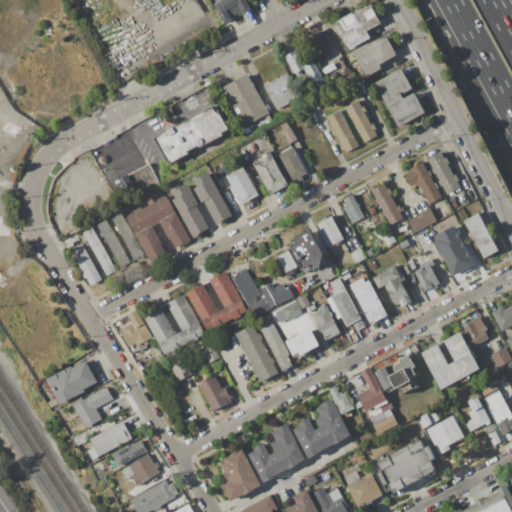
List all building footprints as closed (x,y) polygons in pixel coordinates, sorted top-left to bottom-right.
[(224,0),(246,0),(251,9),(241,14),(241,13),(234,16),(235,18),(225,23),(215,5),(224,0)] [(325,26),(372,2),(375,8),(373,9),(377,15),(379,14),(383,23),(368,30),(372,37),(340,54),(325,26)] [(319,30),(329,49),(315,57),(305,38),(310,35),(308,31),(314,28),(316,32),(319,30)] [(342,56),(370,42),(371,44),(387,36),(391,44),(393,43),(399,54),(381,63),(383,67),(355,82),(342,56)] [(284,56),(297,49),(307,68),(294,74),(287,60),(287,61),(284,56)] [(313,59),(324,79),(316,83),(305,64),(313,59)] [(375,83),(401,68),(426,112),(399,127),(375,83)] [(247,74),(269,113),(244,126),(223,87),(247,74)] [(263,86),(288,74),(299,97),(275,109),(263,86)] [(345,107),(358,100),(361,106),(363,105),(366,111),(365,112),(371,124),(373,123),(376,129),(374,130),(377,135),(364,142),(345,107)] [(155,137),(214,106),(218,114),(220,113),(228,128),(221,131),(224,136),(200,148),(199,146),(188,151),(190,154),(169,164),(155,137)] [(340,110),(359,145),(346,152),(327,117),(340,110)] [(0,127),(14,137),(5,151),(4,150),(2,152),(0,150),(0,127)] [(283,132),(291,127),(297,140),(289,144),(283,132)] [(11,128),(18,133),(16,136),(9,131),(11,128)] [(280,154),(294,147),(308,174),(294,181),(280,154)] [(253,160),(271,151),(289,185),(271,194),(265,183),(262,185),(257,176),(261,174),(253,160)] [(428,160),(441,152),(445,158),(446,157),(450,163),(448,164),(455,176),(457,175),(460,180),(457,181),(461,187),(460,188),(461,190),(457,192),(456,190),(453,191),(454,193),(451,195),(450,193),(447,194),(443,186),(441,187),(438,182),(440,181),(436,174),(434,174),(431,168),(432,167),(428,160)] [(423,163),(428,171),(429,171),(432,175),(431,176),(435,184),(436,183),(439,188),(438,189),(442,197),(429,204),(418,184),(412,188),(404,174),(411,171),(410,170),(423,163)] [(129,176),(149,164),(155,176),(135,187),(129,176)] [(227,176),(244,167),(260,195),(242,204),(227,176)] [(209,172),(233,216),(216,224),(204,202),(203,203),(195,188),(198,186),(193,178),(203,173),(204,175),(209,172)] [(129,176),(135,187),(137,192),(128,197),(119,181),(129,176)] [(372,190),(385,183),(388,189),(390,188),(392,193),(391,194),(397,206),(399,205),(402,211),(400,212),(404,217),(391,224),(386,216),(384,217),(381,212),(384,211),(380,204),(378,205),(375,200),(377,199),(372,190)] [(172,190),(181,185),(183,187),(188,184),(199,204),(197,205),(210,229),(194,238),(173,199),(176,198),(172,190)] [(352,194),(365,217),(352,224),(343,207),(348,204),(345,198),(352,194)] [(457,197),(463,194),(466,199),(461,203),(457,197)] [(128,217),(167,197),(190,241),(175,249),(167,234),(165,236),(160,227),(162,226),(160,222),(153,226),(168,254),(151,262),(128,217)] [(368,210),(374,207),(377,213),(371,216),(368,210)] [(408,220),(430,209),(432,212),(438,208),(441,213),(434,217),(436,221),(414,233),(408,220)] [(121,212),(144,255),(135,261),(120,233),(119,233),(118,231),(117,232),(115,228),(116,227),(111,217),(121,212)] [(464,221),(479,213),(492,238),(494,237),(501,249),(484,259),(464,221)] [(332,216),(344,239),(328,247),(316,224),(323,221),(321,218),(326,216),(327,219),(332,216)] [(107,220),(130,263),(120,268),(105,239),(103,240),(99,234),(101,233),(97,225),(107,220)] [(474,265),(463,241),(461,242),(453,226),(432,237),(451,276),(474,265)] [(92,228),(116,271),(107,276),(89,244),(87,245),(85,241),(87,240),(83,233),(92,228)] [(311,229),(324,254),(318,268),(305,274),(289,243),(295,240),(294,238),(311,229)] [(382,237),(391,232),(396,241),(387,246),(382,237)] [(399,243),(407,240),(410,245),(402,249),(399,243)] [(82,243),(102,280),(90,286),(70,250),(82,243)] [(349,253),(361,247),(366,259),(355,264),(349,253)] [(288,248),(298,267),(292,270),(294,273),(288,276),(277,256),(284,253),(283,251),(288,248)] [(365,252),(372,248),(375,255),(368,258),(365,252)] [(414,271),(421,268),(419,265),(432,258),(436,266),(432,268),(440,283),(437,285),(438,287),(433,290),(432,288),(425,291),(414,271)] [(367,264),(373,261),(377,267),(371,270),(367,264)] [(372,278),(395,266),(400,275),(403,274),(406,280),(401,282),(411,302),(402,307),(399,301),(394,303),(384,285),(378,288),(372,278)] [(234,279),(242,274),(241,271),(245,269),(252,283),(250,284),(259,302),(248,308),(234,279)] [(208,332),(187,293),(203,284),(218,312),(224,308),(209,281),(226,272),(247,311),(241,314),(242,316),(234,320),(233,319),(208,332)] [(339,277),(365,327),(357,331),(353,323),(346,326),(341,317),(337,319),(326,299),(330,297),(324,285),(339,277)] [(349,285),(362,277),(365,282),(368,280),(387,316),(374,323),(373,321),(369,323),(349,285)] [(254,317),(248,308),(259,302),(267,298),(262,288),(270,284),(271,286),(273,285),(275,289),(284,284),(286,289),(289,287),(293,296),(254,317)] [(305,294),(310,305),(303,309),(297,298),(305,294)] [(164,355),(144,315),(161,307),(175,334),(181,331),(167,304),(184,295),(204,335),(198,338),(199,340),(170,354),(169,352),(164,355)] [(280,311),(296,302),(302,312),(286,321),(280,311)] [(311,311),(325,303),(329,312),(331,311),(334,316),(332,317),(341,333),(327,340),(322,332),(320,333),(316,325),(318,324),(311,311)] [(511,348),(507,339),(511,336),(511,326),(503,331),(492,312),(503,306),(505,310),(511,306),(511,348)] [(138,310),(153,338),(137,346),(135,343),(129,346),(123,335),(126,333),(122,327),(132,322),(128,316),(138,310)] [(465,326),(468,325),(467,323),(481,316),(487,330),(486,331),(489,338),(474,345),(471,339),(472,339),(465,326)] [(274,321),(291,354),(288,356),(293,367),(284,371),(278,361),(276,362),(259,328),(274,321)] [(236,335),(253,326),(258,334),(259,333),(262,338),(260,339),(271,358),(272,357),(275,363),(274,364),(278,372),(261,381),(236,335)] [(286,341),(311,329),(320,346),(302,355),(300,352),(293,355),(286,341)] [(461,332),(481,369),(442,390),(422,353),(438,344),(449,364),(455,361),(444,341),(461,332)] [(491,354),(506,346),(511,358),(511,360),(498,367),(491,354)] [(205,354),(210,351),(214,360),(209,363),(205,354)] [(374,371),(385,366),(390,376),(396,372),(395,369),(395,364),(401,362),(399,359),(409,354),(410,357),(411,357),(415,366),(413,368),(416,374),(412,376),(418,387),(402,394),(400,389),(386,396),(374,371)] [(171,365),(184,359),(192,374),(179,380),(171,365)] [(47,379),(72,366),(73,367),(87,360),(99,382),(85,389),(86,391),(61,405),(47,379)] [(369,367),(387,400),(389,400),(393,407),(383,412),(380,406),(375,409),(374,407),(366,411),(357,395),(370,388),(361,371),(369,367)] [(490,378),(496,375),(498,380),(492,383),(490,378)] [(201,385),(217,377),(222,389),(225,387),(230,396),(227,398),(230,403),(214,411),(201,385)] [(499,382),(506,379),(508,384),(502,387),(499,382)] [(329,389),(336,386),(339,393),(342,391),(343,393),(346,392),(355,408),(342,415),(329,389)] [(72,403),(83,397),(84,400),(107,388),(113,400),(97,408),(103,419),(85,428),(72,403)] [(484,399),(486,398),(484,395),(498,388),(511,414),(511,433),(511,431),(503,435),(484,399)] [(478,397),(491,422),(486,425),(485,423),(477,427),(470,413),(474,411),(469,401),(478,397)] [(331,399),(351,435),(308,458),(293,429),(300,426),(299,424),(309,418),(315,429),(320,427),(316,419),(321,416),(317,408),(321,405),(320,405),(331,399)] [(417,418),(435,409),(440,421),(422,429),(417,418)] [(375,425),(387,420),(385,416),(391,413),(396,424),(379,432),(375,425)] [(427,430),(452,416),(466,441),(440,455),(427,430)] [(90,439),(123,421),(132,438),(108,452),(109,453),(106,455),(105,454),(100,456),(99,455),(93,458),(89,451),(95,447),(90,439)] [(358,425),(364,422),(366,427),(361,430),(358,425)] [(287,423),(306,459),(264,482),(249,454),(255,450),(254,448),(265,443),(271,454),(276,452),(271,443),(276,441),(271,432),(287,423)] [(488,435),(495,431),(501,442),(494,446),(488,435)] [(74,439),(86,432),(90,439),(78,446),(74,439)] [(377,460),(419,439),(424,448),(429,446),(435,459),(430,461),(435,471),(393,492),(389,484),(384,486),(378,474),(382,471),(377,460)] [(112,454),(129,445),(130,446),(141,440),(147,452),(119,467),(112,454)] [(242,449),(262,485),(231,502),(221,485),(229,480),(221,465),(225,462),(223,459),(242,449)] [(121,470),(148,454),(159,473),(137,486),(132,477),(127,480),(121,470)] [(346,485),(352,482),(348,474),(356,470),(360,478),(370,473),(382,495),(372,500),(373,502),(366,505),(365,504),(358,508),(346,485)] [(305,480),(314,475),(317,481),(308,486),(305,480)] [(137,511),(131,499),(166,480),(169,485),(173,483),(179,493),(174,496),(175,498),(162,505),(163,507),(155,511),(153,509),(147,511),(137,511)] [(314,492),(324,487),(326,491),(336,485),(347,506),(345,507),(347,511),(345,511),(322,511),(320,507),(321,506),(314,492)] [(511,493),(511,511),(457,511),(462,509),(463,511),(477,504),(475,501),(484,496),(485,499),(499,491),(498,490),(507,485),(511,493)] [(307,489),(319,511),(287,511),(286,509),(296,503),(293,497),(307,489)] [(239,511),(270,495),(277,509),(273,511),(239,511)] [(173,511),(189,503),(193,511),(173,511)]
